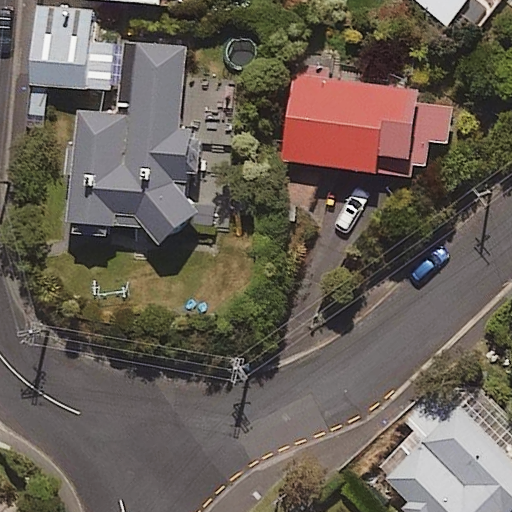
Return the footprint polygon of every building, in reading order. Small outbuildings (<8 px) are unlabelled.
[(167,0),(84,0),(84,5),(167,12),(167,0)] [(472,4),(466,0),(425,0),(418,10),(450,34),(472,4)] [(97,10),(40,7),(36,92),(93,94),(97,10)] [(191,52),(127,48),(122,120),(82,118),(74,235),(198,243),(205,140),(186,139),(191,52)] [(384,188),(386,181),(420,189),(423,176),(432,178),(437,154),(453,157),(462,117),(303,80),(283,165),(384,188)] [(511,511),(511,425),(485,398),(457,424),(434,400),(408,425),(418,435),(377,474),(413,511),(511,511)]
